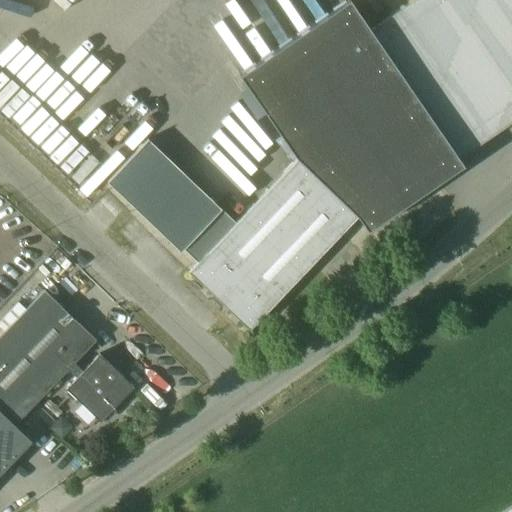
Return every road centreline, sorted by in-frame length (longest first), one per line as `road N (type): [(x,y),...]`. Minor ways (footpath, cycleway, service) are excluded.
road 1 (unclassified): [(252,395),(0,164)]
road 2 (unclassified): [(252,395),(433,271),(511,196)]
road 3 (unclassified): [(83,511),(252,395)]
